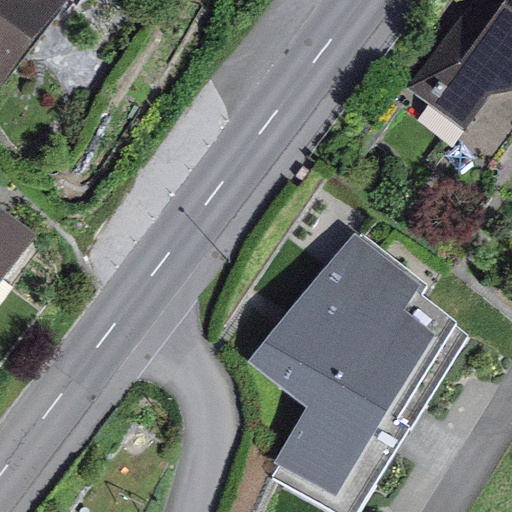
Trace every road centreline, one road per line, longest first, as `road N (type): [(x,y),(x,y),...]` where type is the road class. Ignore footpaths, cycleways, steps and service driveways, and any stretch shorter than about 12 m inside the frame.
road 1 (tertiary): [(362,0),(138,292)]
road 2 (residential): [(138,292),(199,361),(217,432),(189,511)]
road 3 (tertiary): [(138,292),(0,474)]
road 4 (residential): [(511,405),(446,511)]
